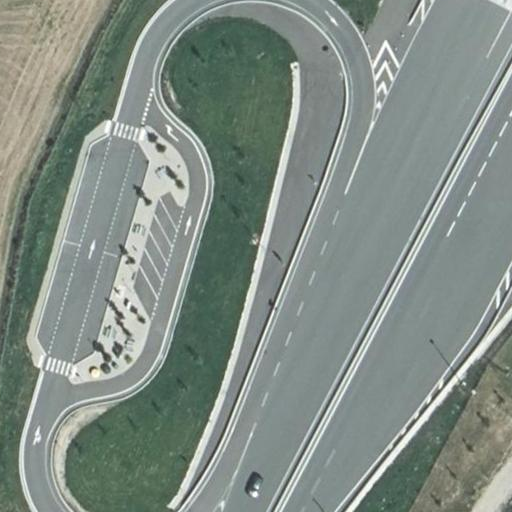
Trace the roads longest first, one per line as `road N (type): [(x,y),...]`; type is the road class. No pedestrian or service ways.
road 1 (motorway): [(303,511),(511,151)]
road 2 (motorway): [(475,0),(321,301)]
road 3 (motorway): [(335,179),(245,407)]
road 4 (motorway): [(310,0),(346,35),(357,63),(358,106),(335,179)]
road 5 (motorway): [(298,360),(232,511)]
road 6 (motorway): [(335,179),(321,301)]
road 7 (motorway): [(245,407),(188,511)]
